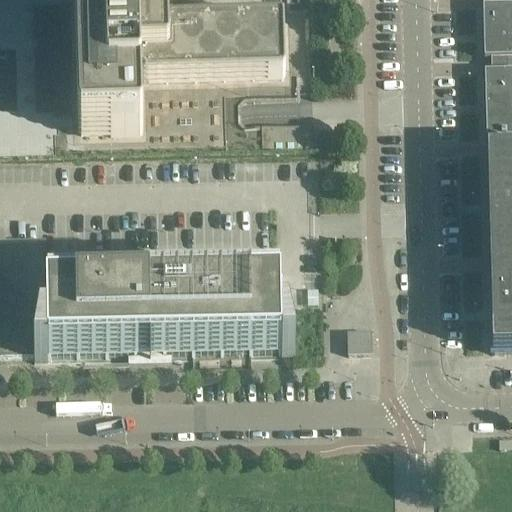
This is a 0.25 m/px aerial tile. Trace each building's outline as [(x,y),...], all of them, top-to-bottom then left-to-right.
[(169,30),(167,0),(74,0),(78,137),(81,140),(140,138),(142,135),(141,88),(282,84),(285,81),(284,30),(281,26),(169,30)] [(511,75),(511,9),(483,10),(484,62),(491,62),(492,76),(511,75)] [(511,75),(492,76),(485,76),(486,142),(511,141),(511,75)] [(314,154),(313,129),(261,130),(262,155),(314,154)] [(511,156),(487,157),(487,176),(489,176),(489,181),(488,181),(488,182),(489,182),(490,205),(489,205),(489,206),(490,206),(491,229),(489,229),(489,230),(491,230),(491,249),(491,252),(489,252),(489,254),(491,254),(492,276),(490,276),(491,302),(491,322),(496,322),(496,334),(492,335),(492,354),(492,357),(511,356),(511,156)] [(0,361),(47,361),(47,303),(46,244),(0,244),(0,361)] [(281,358),(281,327),(280,299),(279,298),(279,297),(47,303),(47,361),(47,363),(48,363),(280,359),(280,358),(281,358)] [(372,359),(371,336),(348,337),(348,359),(372,359)]
